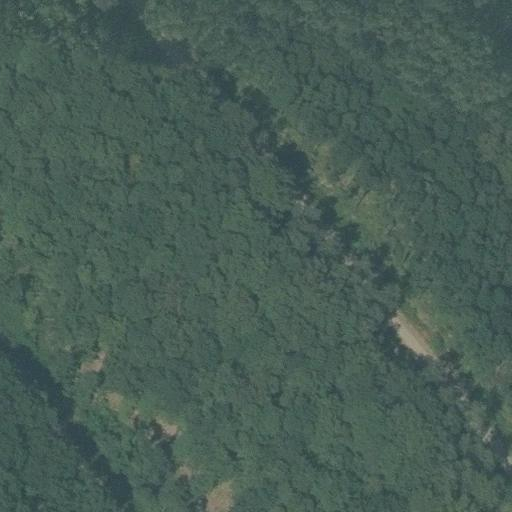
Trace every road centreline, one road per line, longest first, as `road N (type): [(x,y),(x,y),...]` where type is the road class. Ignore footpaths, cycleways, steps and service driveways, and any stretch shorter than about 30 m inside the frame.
road 1 (track): [(511,501),(138,0)]
road 2 (track): [(0,366),(105,511)]
